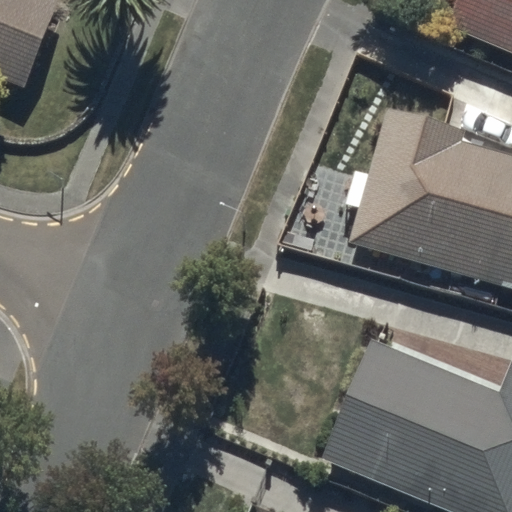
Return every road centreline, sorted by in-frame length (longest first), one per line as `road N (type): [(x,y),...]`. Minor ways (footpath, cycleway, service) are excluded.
road 1 (residential): [(128,309),(257,0)]
road 2 (residential): [(48,511),(128,309)]
road 3 (residential): [(128,309),(0,255)]
